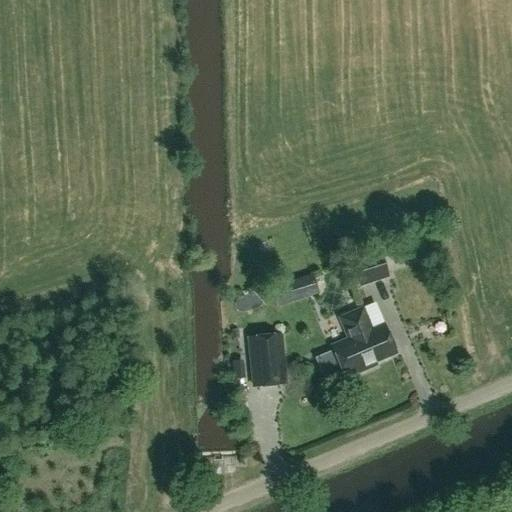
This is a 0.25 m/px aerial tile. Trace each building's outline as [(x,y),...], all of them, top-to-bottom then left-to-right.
[(377,263),(357,268),(360,279),(380,274),(377,263)] [(299,280),(305,299),(318,295),(312,276),(299,280)] [(364,303),(373,325),(385,320),(376,299),(364,303)] [(339,364),(345,378),(366,369),(365,366),(395,354),(393,351),(397,349),(392,337),(388,339),(383,325),(371,330),(362,309),(340,319),(348,340),(332,347),(334,352),(331,354),(336,366),(339,364)] [(281,335),(249,338),(253,386),(285,383),(281,335)]
